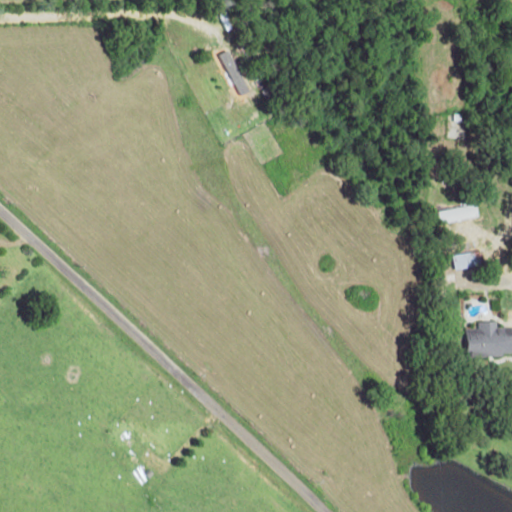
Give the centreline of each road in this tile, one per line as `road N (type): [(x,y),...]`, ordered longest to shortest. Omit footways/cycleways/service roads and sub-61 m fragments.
road 1 (residential): [(298,511),(157,347),(0,198)]
road 2 (residential): [(123,315),(0,456)]
